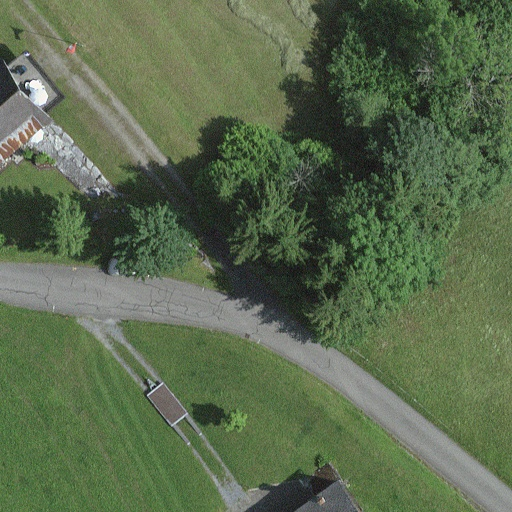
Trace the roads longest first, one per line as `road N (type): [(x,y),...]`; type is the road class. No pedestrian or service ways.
road 1 (unclassified): [(511,508),(266,322),(112,292),(0,281)]
road 2 (track): [(266,322),(94,82),(16,0)]
